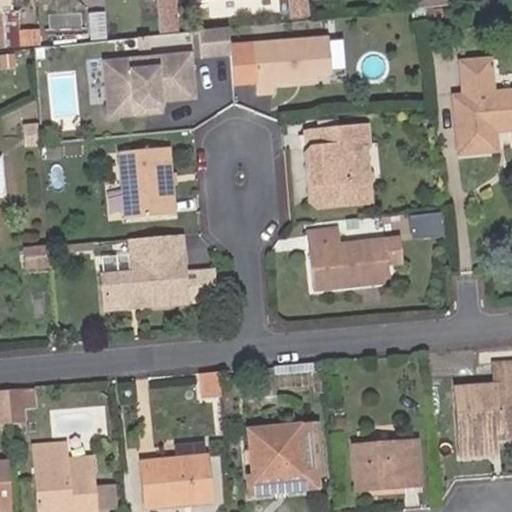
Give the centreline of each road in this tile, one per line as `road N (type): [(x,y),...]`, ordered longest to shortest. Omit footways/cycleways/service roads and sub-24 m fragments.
road 1 (residential): [(0,370),(261,348)]
road 2 (residential): [(261,348),(511,325)]
road 3 (residential): [(249,224),(267,201),(262,152),(241,136),(220,159),(223,199)]
road 4 (residential): [(261,348),(249,224)]
